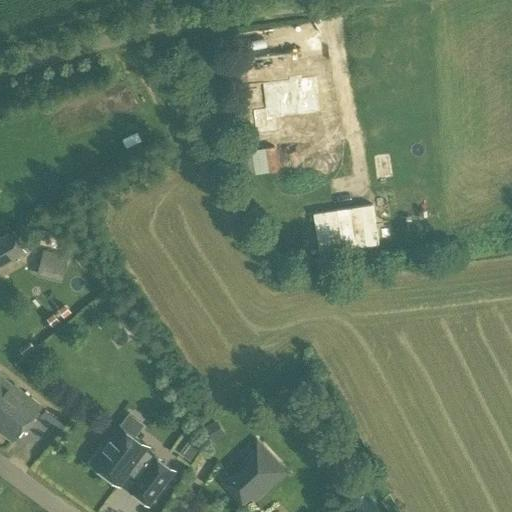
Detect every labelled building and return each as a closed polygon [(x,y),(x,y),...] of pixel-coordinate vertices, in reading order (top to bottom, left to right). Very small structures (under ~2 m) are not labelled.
[(304,77),(303,73),(293,74),(294,78),(266,81),(269,107),(259,108),(262,132),(283,129),(282,115),(324,110),(320,75),(304,77)] [(381,205),(319,210),(322,248),(384,243),(381,205)] [(0,266),(27,251),(14,229),(0,236),(0,266)] [(68,280),(74,254),(48,248),(42,274),(68,280)] [(14,386),(0,374),(0,431),(12,441),(41,406),(15,385),(14,386)] [(11,450),(36,465),(58,428),(39,417),(23,445),(16,441),(11,450)] [(154,456),(145,450),(149,446),(120,424),(91,463),(120,484),(133,467),(141,473),(140,474),(160,489),(174,470),(155,455),(154,456)] [(203,443),(192,435),(179,452),(191,460),(203,443)] [(255,502),(288,472),(257,438),(224,469),(255,502)] [(340,504),(347,511),(395,511),(367,480),(340,504)]
